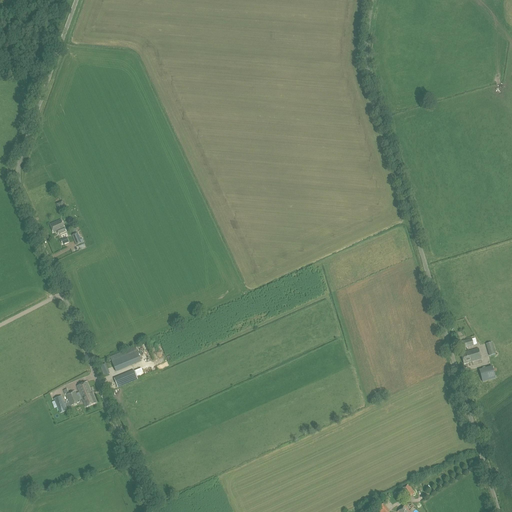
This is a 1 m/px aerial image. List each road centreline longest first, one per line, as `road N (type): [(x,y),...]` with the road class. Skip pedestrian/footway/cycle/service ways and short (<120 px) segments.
road 1 (unclassified): [(153,511),(18,180),(77,0)]
road 2 (unclassified): [(499,511),(371,74),(375,0)]
